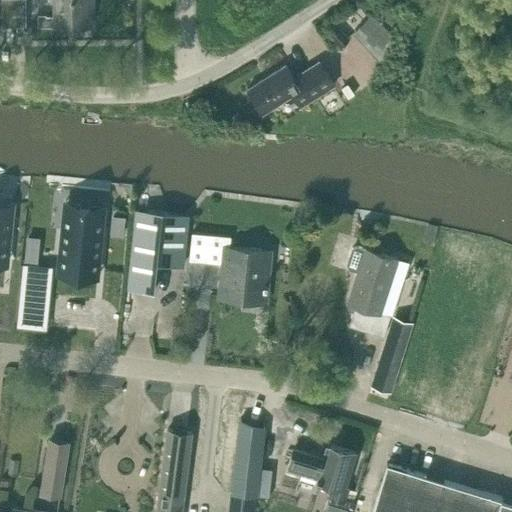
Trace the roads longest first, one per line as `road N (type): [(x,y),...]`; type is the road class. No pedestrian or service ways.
road 1 (unclassified): [(0,354),(289,388),(511,457)]
road 2 (unclassified): [(186,85),(115,97),(0,86)]
road 3 (unclassified): [(332,0),(186,85)]
